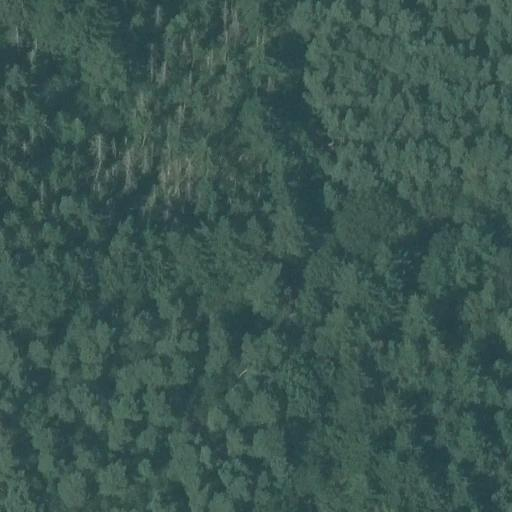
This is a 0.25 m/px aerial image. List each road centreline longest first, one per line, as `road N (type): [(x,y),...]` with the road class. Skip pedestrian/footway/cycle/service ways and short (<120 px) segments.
road 1 (track): [(0,333),(511,219)]
road 2 (track): [(266,0),(334,511)]
